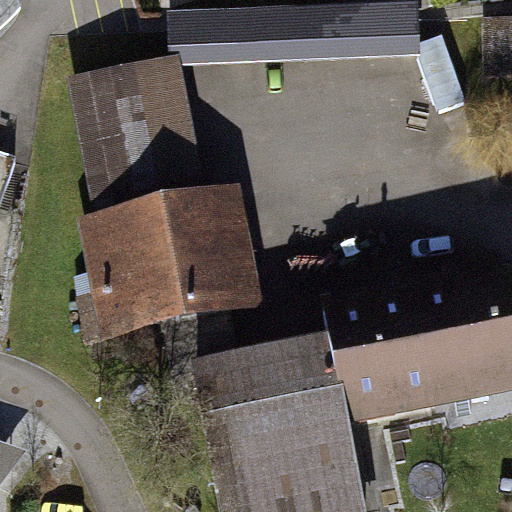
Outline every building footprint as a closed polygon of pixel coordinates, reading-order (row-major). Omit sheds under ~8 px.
[(424,96),(450,96),(448,32),(426,33),(425,8),(180,17),(182,74),(423,64),(424,96)] [(511,29),(488,30),(487,87),(511,87),(511,29)] [(76,235),(96,349),(260,319),(240,206),(205,212),(181,77),(70,97),(94,232),(76,235)] [(0,165),(0,228),(3,230),(23,173),(0,165)] [(183,381),(209,511),(357,511),(344,443),(511,410),(511,312),(503,268),(434,281),(436,295),(306,321),(313,356),(183,381)] [(0,490),(23,461),(0,452),(0,490)]
